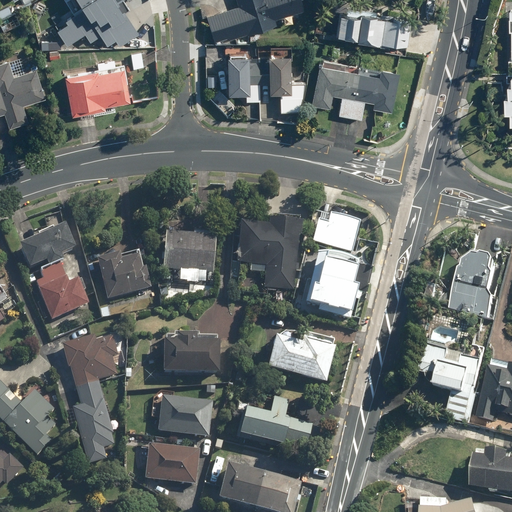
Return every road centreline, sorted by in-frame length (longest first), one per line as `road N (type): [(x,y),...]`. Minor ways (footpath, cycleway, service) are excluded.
road 1 (secondary): [(419,188),(340,511)]
road 2 (secondary): [(419,188),(287,156),(185,151)]
road 3 (secondary): [(465,0),(419,188)]
road 4 (secondary): [(185,151),(90,162),(0,191)]
road 5 (residential): [(185,151),(174,0)]
